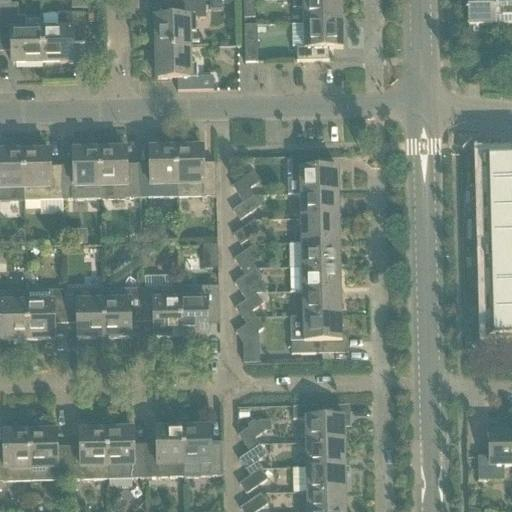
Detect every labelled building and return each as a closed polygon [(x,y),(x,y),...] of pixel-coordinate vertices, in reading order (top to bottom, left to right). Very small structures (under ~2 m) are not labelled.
[(466,0),(468,39),(469,62),(481,62),(480,38),(479,28),(491,28),(491,12),(501,11),(500,0),(466,0)] [(511,0),(500,0),(501,11),(491,12),(491,28),(511,27),(511,0)] [(341,1),(292,2),(292,14),(303,14),(303,27),(342,26),(341,1)] [(244,21),(254,20),(254,3),(243,4),(244,21)] [(156,51),(189,51),(188,35),(196,35),(196,21),(205,21),(205,8),(175,9),(175,21),(156,21),(156,51)] [(12,11),(0,11),(0,46),(11,47),(12,55),(12,66),(42,66),(41,33),(25,34),(25,19),(14,19),(12,19),(12,11)] [(41,33),(42,66),(73,65),(72,45),(85,45),(84,15),(57,16),(57,23),(41,23),(41,25),(41,33)] [(303,27),(291,27),(292,49),(304,49),(304,51),(296,51),(296,64),(329,63),(328,51),(342,51),(342,26),(303,27)] [(257,65),(257,28),(243,28),(245,65),(257,65)] [(189,67),(189,51),(156,51),(157,82),(177,81),(177,94),(213,93),(213,80),(197,80),(197,67),(189,67)] [(203,166),(203,151),(176,152),(177,200),(216,200),(215,165),(203,166)] [(177,200),(176,152),(149,152),(149,173),(138,173),(138,167),(138,201),(177,200)] [(100,202),(99,153),(72,154),(73,174),(62,175),(61,168),(62,203),(100,202)] [(126,173),(126,153),(99,153),(100,202),(138,201),(138,167),(137,167),(137,173),(126,173)] [(0,204),(24,204),(23,155),(0,155),(0,204)] [(50,175),(49,155),(23,155),(24,204),(62,203),(61,168),(61,175),(50,175)] [(290,163),(287,164),(287,178),(291,178),(291,180),(299,180),(299,198),(338,197),(337,172),(317,172),(317,160),(290,160),(290,163)] [(511,160),(482,161),(482,174),(483,174),(486,174),(487,202),(484,202),(483,202),(483,215),(484,215),(488,215),(488,227),(485,227),(484,227),(484,228),(484,240),(485,240),(488,240),(489,253),(485,253),(484,253),(485,276),(486,297),(486,304),(486,316),(486,317),(487,317),(487,316),(490,316),(491,329),(487,329),(486,329),(487,342),(511,341),(511,160)] [(235,186),(232,189),(239,199),(250,191),(260,184),(252,174),(241,182),(235,186)] [(300,222),(339,221),(338,197),(299,198),(300,222)] [(240,223),(261,208),(254,199),(233,213),(240,223)] [(300,246),(339,245),(339,221),(300,222),(300,246)] [(240,247),(261,233),(254,223),(234,237),(240,247)] [(301,271),(340,270),(339,245),(300,246),(301,271)] [(217,248),(203,248),(203,256),(217,256),(217,248)] [(245,254),(234,262),(241,272),(251,265),(262,257),(255,248),(245,254)] [(302,295),(340,294),(340,270),(301,271),(302,295)] [(246,303),(256,296),(266,296),(262,282),(256,272),(246,279),(235,286),(246,303)] [(218,290),(180,291),(181,339),(207,339),(207,324),(219,324),(218,290)] [(136,291),(103,292),(104,341),(131,340),(131,326),(131,320),(141,320),(141,291),(136,291)] [(145,291),(141,291),(141,320),(142,320),(153,319),(153,325),(154,340),(181,339),(180,291),(173,291),(145,291)] [(103,292),(65,293),(65,321),(66,321),(77,321),(77,327),(77,342),(104,341),(103,292)] [(65,293),(26,294),(27,342),(54,342),(54,328),(54,322),(65,321),(65,293)] [(26,294),(0,294),(0,322),(0,323),(0,328),(1,343),(27,342),(26,294)] [(302,320),(341,319),(340,294),(302,295),(302,320)] [(247,328),(257,321),(252,314),(263,306),(256,296),(246,303),(235,311),(247,328)] [(291,357),(321,356),(321,344),(342,344),(341,319),(302,320),(290,320),(291,357)] [(243,345),(264,331),(257,321),(247,328),(236,335),(243,345)] [(323,421),(323,409),(292,410),(292,422),(304,422),(305,447),(344,446),(343,420),(323,421)] [(244,448),(265,434),(258,424),(237,438),(244,448)] [(210,431),(183,432),(184,481),(203,480),(223,480),(222,445),(210,446),(210,431)] [(146,453),(145,453),(146,482),(184,481),(183,432),(156,433),(156,447),(156,453),(146,453)] [(133,433),(106,434),(107,483),(146,482),(145,453),(134,454),(133,448),(133,433)] [(69,455),(68,455),(69,484),(107,483),(106,434),(79,434),(80,449),(80,455),(69,455)] [(56,435),(30,436),(31,484),(69,484),(68,455),(57,456),(57,450),(56,435)] [(478,484),(498,483),(503,483),(503,468),(511,468),(511,435),(489,436),(489,459),(477,460),(478,484)] [(0,456),(0,485),(31,484),(30,436),(3,436),(3,451),(3,457),(0,456)] [(306,471),(344,470),(344,446),(305,447),(306,471)] [(245,472),(266,458),(259,448),(238,462),(245,472)] [(306,496),(345,494),(344,470),(306,471),(306,496)] [(245,496),(266,482),(260,472),(239,486),(245,496)] [(306,511),(345,511),(345,494),(306,496),(306,511)] [(240,511),(259,511),(267,507),(260,497),(239,511),(240,511)]
